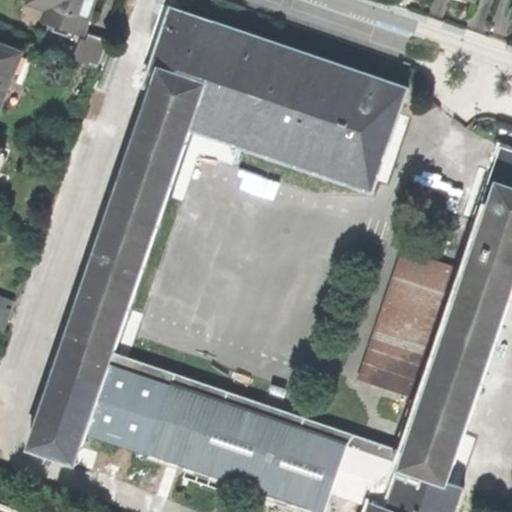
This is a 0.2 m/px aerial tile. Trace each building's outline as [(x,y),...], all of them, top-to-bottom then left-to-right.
[(44,22),(82,35),(93,0),(29,0),(29,3),(48,10),(44,22)] [(105,366),(109,356),(184,134),(368,196),(394,120),(403,94),(167,14),(141,91),(150,93),(26,458),(71,474),(89,421),(87,420),(105,366)] [(80,65),(96,70),(106,42),(90,37),(80,65)] [(0,107),(14,73),(21,54),(0,45),(0,107)] [(33,59),(21,54),(14,73),(26,77),(33,59)] [(511,284),(511,156),(498,152),(480,204),(491,208),(407,457),(400,477),(387,511),(438,511),(448,483),(445,482),(511,284)] [(358,385),(411,404),(455,274),(402,256),(358,385)] [(0,297),(0,312),(9,316),(14,303),(0,297)] [(0,333),(3,334),(9,316),(0,312),(0,333)] [(407,457),(109,356),(105,366),(169,388),(351,450),(348,459),(400,477),(407,457)] [(387,511),(400,477),(348,459),(351,450),(169,388),(147,451),(325,511),(332,491),(371,504),(368,511),(387,511)] [(451,511),(460,487),(448,483),(438,511),(451,511)]
